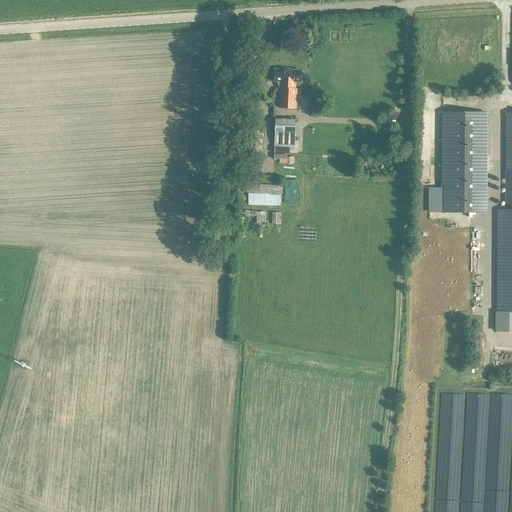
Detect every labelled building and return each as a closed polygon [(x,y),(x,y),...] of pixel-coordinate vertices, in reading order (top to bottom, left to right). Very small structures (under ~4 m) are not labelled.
[(282,89),(296,89),(296,84),(301,85),(302,72),(275,70),(274,82),(283,83),(282,89)] [(296,89),(282,89),(280,89),(279,108),(296,109),(297,90),(296,90),(296,89)] [(275,119),(274,147),(294,148),(295,120),(275,119)] [(511,124),(475,124),(475,324),(511,324),(511,124)] [(245,151),(250,152),(263,152),(264,126),(246,125),(245,151)] [(284,163),(285,160),(287,160),(287,155),(274,154),(273,160),(279,160),(281,160),(281,163),(284,163)] [(267,188),(258,188),(253,187),(254,185),(249,184),(248,193),(283,195),(283,186),(267,185),(267,188)] [(280,224),(280,213),(271,212),(271,224),(280,224)] [(266,215),(257,215),(256,223),(266,224),(266,215)] [(493,359),(488,359),(488,351),(478,350),(478,368),(492,369),(493,359)] [(480,398),(480,382),(462,382),(462,398),(480,398)]
